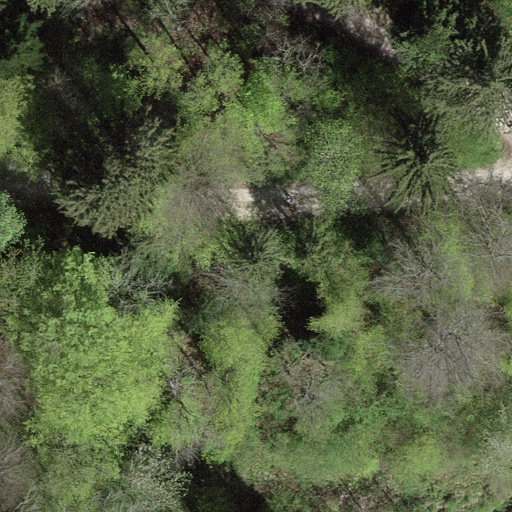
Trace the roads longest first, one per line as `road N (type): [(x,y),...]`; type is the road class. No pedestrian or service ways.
road 1 (track): [(511,176),(131,199),(0,165)]
road 2 (track): [(260,0),(511,144)]
